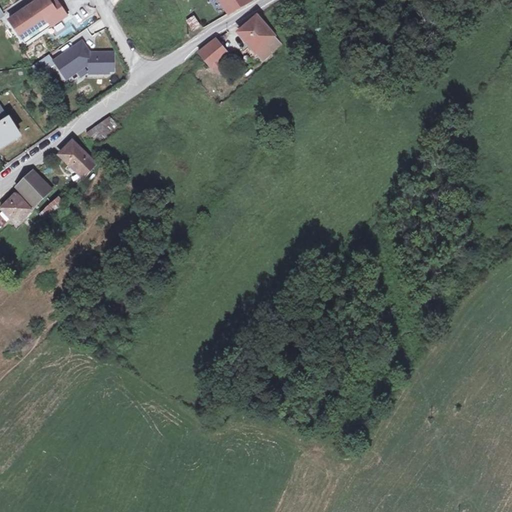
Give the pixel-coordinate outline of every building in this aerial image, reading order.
[(65,14),(55,0),(53,0),(49,2),(47,0),(35,0),(8,18),(23,42),(65,14)] [(219,0),(228,13),(248,0),(219,0)] [(193,31),(200,27),(193,16),(186,21),(193,31)] [(237,33),(263,63),(282,47),(256,17),(237,33)] [(51,28),(55,35),(64,30),(60,23),(51,28)] [(214,70),(217,75),(225,69),(221,64),(228,59),(214,40),(199,52),(213,70),(214,70)] [(91,54),(83,43),(56,62),(67,79),(87,66),(91,66),(91,74),(109,74),(109,72),(114,71),(114,54),(91,54)] [(54,64),(49,56),(34,67),(38,74),(54,64)] [(0,145),(17,134),(8,120),(0,125),(0,145)] [(121,136),(108,124),(86,141),(99,153),(121,136)] [(95,173),(70,149),(58,161),(84,185),(95,173)] [(34,173),(30,177),(19,187),(36,206),(52,191),(34,173)] [(0,214),(0,220),(13,234),(29,218),(13,202),(0,214)] [(54,206),(37,224),(41,229),(59,211),(54,206)]
